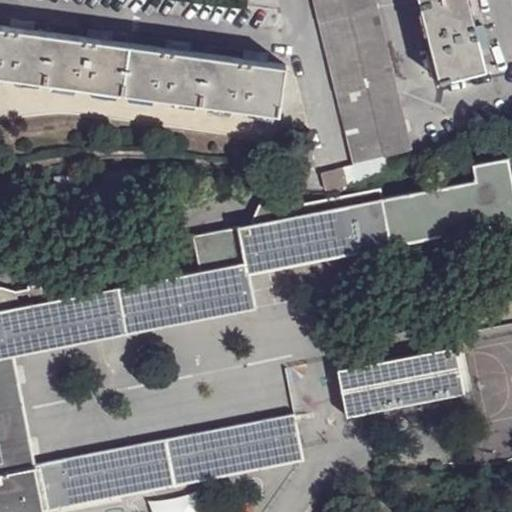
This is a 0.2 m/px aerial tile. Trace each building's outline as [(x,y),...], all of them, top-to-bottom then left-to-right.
[(383,153),(344,0),(313,0),(354,160),(320,170),(329,191),(387,166),(383,153)] [(375,0),(344,0),(383,153),(412,145),(375,0)] [(419,0),(440,80),(486,68),(468,0),(419,0)] [(12,19),(11,28),(33,30),(35,22),(12,19)] [(0,74),(279,111),(285,63),(266,61),(244,58),(187,51),(165,47),(110,40),(88,38),(33,30),(11,28),(0,26),(0,74)] [(90,29),(88,38),(110,40),(111,32),(90,29)] [(167,40),(165,47),(187,51),(188,42),(167,40)] [(245,50),(244,58),(266,61),(267,53),(245,50)] [(0,511),(45,511),(304,460),(295,413),(291,414),(291,413),(35,463),(14,353),(256,307),(250,271),(511,220),(511,182),(507,155),(471,162),(468,163),(469,179),(391,195),(381,197),(379,187),(296,204),(291,205),(293,214),(254,222),(191,233),(196,268),(119,283),(116,267),(105,269),(26,284),(26,290),(28,302),(0,307),(0,511)] [(54,175),(58,209),(141,199),(138,167),(54,175)] [(254,218),(254,222),(293,214),(291,205),(296,204),(295,199),(281,201),(265,198),(254,218)] [(0,287),(0,307),(28,302),(26,290),(16,291),(1,286),(0,287)] [(407,356),(338,370),(335,371),(344,414),(347,414),(347,415),(464,393),(455,347),(450,348),(407,356)]
